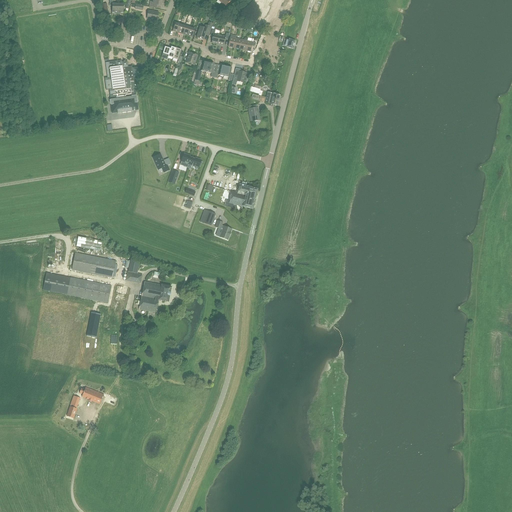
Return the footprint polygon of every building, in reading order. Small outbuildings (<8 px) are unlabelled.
[(117,14),(117,4),(112,4),(112,0),(109,0),(109,5),(112,5),(112,14),(117,14)] [(163,4),(164,1),(158,0),(152,0),(152,2),(150,1),(149,7),(155,8),(156,5),(161,6),(162,3),(163,4)] [(217,0),(221,3),(220,5),(224,8),(227,4),(231,0),(230,0),(217,0)] [(258,0),(255,8),(268,13),(272,0),(258,0)] [(157,21),(158,12),(149,10),(147,19),(157,21)] [(209,36),(211,27),(213,23),(208,22),(207,26),(205,25),(204,28),(200,27),(197,38),(203,40),(205,35),(209,36)] [(180,24),(177,33),(182,34),(185,24),(183,24),(183,25),(180,24)] [(211,43),(217,44),(219,35),(214,34),(215,31),(212,30),(210,35),(213,36),(211,43)] [(219,35),(217,44),(223,46),(225,39),(228,39),(229,34),(226,33),(225,36),(219,35)] [(287,47),(293,49),(294,46),(295,41),(289,40),(288,42),(284,41),(282,46),(287,47)] [(173,58),(176,49),(170,47),(170,48),(165,46),(161,58),(166,59),(167,56),(173,58)] [(176,49),(173,58),(178,60),(178,61),(181,62),(182,58),(179,57),(181,51),(176,49)] [(197,55),(189,52),(185,62),(194,65),(197,55)] [(134,88),(138,88),(137,82),(138,82),(140,76),(143,76),(141,67),(132,68),(132,66),(128,67),(127,61),(125,61),(123,61),(124,61),(121,62),(121,60),(105,62),(108,82),(112,112),(117,111),(117,113),(131,111),(131,109),(137,109),(135,94),(134,88)] [(202,63),(198,62),(197,70),(206,72),(208,62),(202,61),(202,63)] [(214,63),(208,62),(206,72),(211,73),(211,77),(214,77),(215,71),(212,70),(214,63)] [(224,76),(226,66),(220,65),(218,71),(215,71),(214,77),(217,78),(218,75),(224,76)] [(232,67),(226,66),(224,76),(229,77),(229,81),(232,81),(233,74),(230,74),(232,67)] [(232,84),(236,85),(237,81),(244,83),(246,73),(239,71),(240,69),(236,68),(232,84)] [(261,92),(260,96),(279,101),(280,96),(267,92),(267,93),(261,92)] [(260,96),(259,95),(259,98),(262,101),(265,102),(265,103),(277,106),(279,101),(260,96)] [(260,120),(258,107),(257,107),(256,105),(249,106),(249,108),(248,109),(248,112),(250,122),(260,120)] [(163,161),(160,154),(153,158),(158,170),(162,168),(164,172),(169,170),(167,165),(166,166),(163,161)] [(188,168),(192,157),(184,154),(181,161),(185,163),(183,166),(188,168)] [(202,162),(200,161),(201,160),(192,157),(188,168),(190,169),(192,165),(198,168),(198,167),(200,167),(202,162)] [(175,181),(178,173),(173,171),(170,179),(175,181)] [(142,182),(141,187),(174,196),(176,191),(142,182)] [(239,185),(238,191),(246,193),(246,195),(247,195),(244,207),(253,209),(257,189),(239,185)] [(246,193),(238,191),(237,193),(232,192),(229,203),(244,207),(247,195),(246,195),(246,193)] [(203,223),(210,225),(215,214),(208,211),(203,223)] [(223,223),(217,221),(215,227),(220,230),(221,229),(222,230),(219,237),(228,240),(232,229),(223,226),(222,226),(223,223)] [(116,263),(116,261),(76,253),(72,270),(113,278),(113,276),(115,277),(118,263),(116,263)] [(131,259),(128,273),(127,273),(126,281),(141,284),(142,275),(137,274),(139,261),(131,259)] [(67,295),(108,303),(111,286),(71,278),(46,272),(43,290),(54,292),(67,295)] [(142,297),(159,300),(168,302),(171,287),(161,285),(161,286),(145,282),(142,297)] [(114,285),(112,306),(124,308),(127,287),(114,285)] [(156,313),(159,300),(142,297),(139,309),(156,313)] [(86,388),(85,390),(82,389),(80,394),(83,395),(82,397),(100,404),(104,395),(86,388)] [(80,398),(74,396),(70,406),(77,408),(80,398)] [(109,417),(112,404),(102,401),(97,418),(105,420),(106,417),(109,417)] [(76,409),(70,407),(67,417),(73,419),(76,409)]
